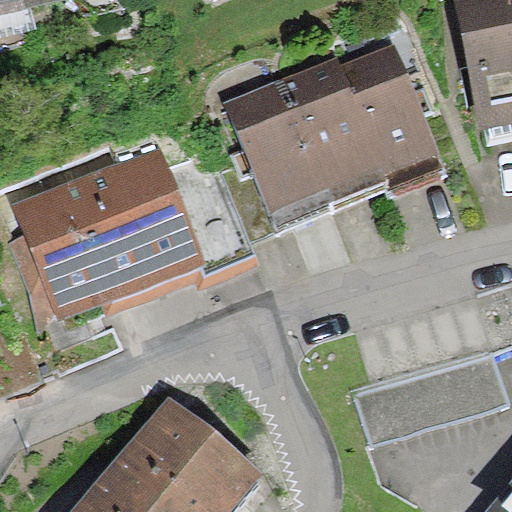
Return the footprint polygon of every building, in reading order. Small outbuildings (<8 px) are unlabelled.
[(511,0),(460,0),(475,130),(511,125),(511,0)] [(393,40),(338,62),(384,179),(388,191),(444,169),(393,40)] [(334,53),(280,74),(330,200),(384,179),(338,62),(334,53)] [(268,224),(330,200),(280,74),(219,98),(239,150),(268,224)] [(10,197),(51,302),(113,278),(116,286),(198,255),(168,181),(153,141),(10,197)] [(239,150),(168,181),(198,255),(268,224),(239,150)] [(365,433),(495,396),(481,344),(350,380),(365,433)] [(167,394),(63,511),(211,511),(251,468),(167,394)] [(511,511),(511,490),(495,510),(497,511),(511,511)]
